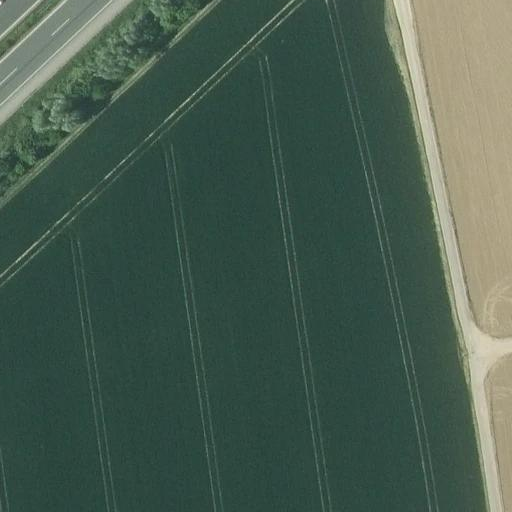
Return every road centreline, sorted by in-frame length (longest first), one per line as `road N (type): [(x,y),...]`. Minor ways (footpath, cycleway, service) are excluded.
road 1 (unclassified): [(397,0),(475,351),(497,511)]
road 2 (track): [(0,190),(199,0)]
